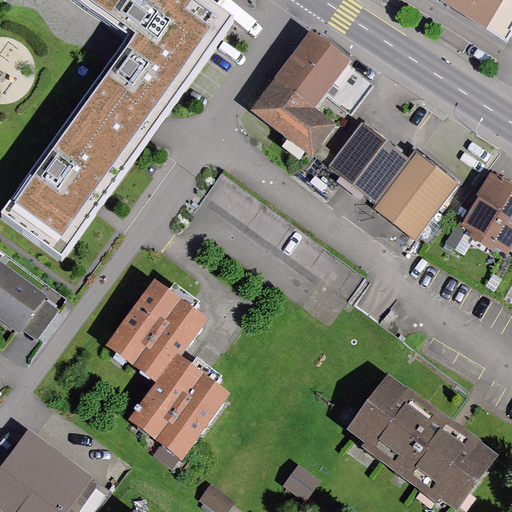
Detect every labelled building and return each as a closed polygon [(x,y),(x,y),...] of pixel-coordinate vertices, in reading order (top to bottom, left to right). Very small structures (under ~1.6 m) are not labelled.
[(204,0),(76,0),(130,39),(1,217),(60,259),(233,21),(204,0)] [(511,34),(511,0),(421,0),(502,51),(511,34)] [(314,118),(350,71),(314,43),(257,117),(312,159),(333,132),(314,118)] [(397,160),(352,132),(319,184),(417,245),(457,181),(405,148),(397,160)] [(221,179),(203,205),(346,305),(364,280),(221,179)] [(511,246),(511,196),(492,186),(465,233),(506,256),(511,246)] [(0,259),(0,331),(13,340),(46,289),(0,259)] [(196,336),(142,291),(89,353),(143,398),(167,369),(196,336)] [(220,412),(167,369),(143,398),(118,430),(172,473),(220,412)] [(454,511),(462,511),(493,467),(382,388),(347,435),(454,511)] [(0,464),(0,511),(91,511),(102,498),(20,437),(0,464)] [(298,462),(286,483),(310,497),(322,476),(298,462)]
